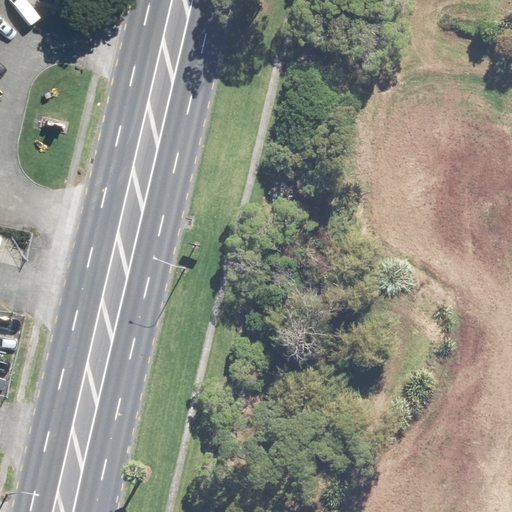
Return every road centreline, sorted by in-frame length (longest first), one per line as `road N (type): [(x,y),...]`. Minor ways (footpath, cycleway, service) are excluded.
road 1 (primary): [(65,511),(179,0)]
road 2 (unknown): [(133,197),(0,164)]
